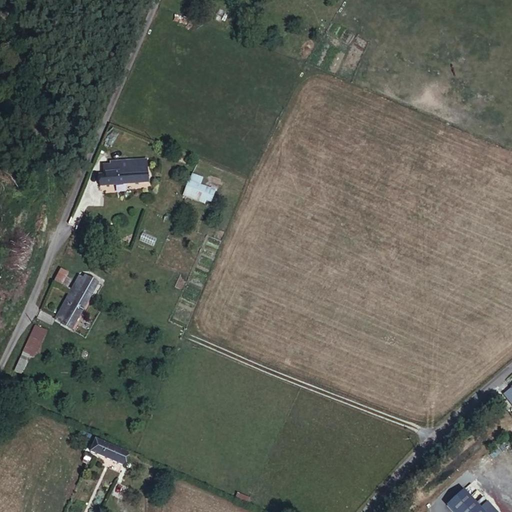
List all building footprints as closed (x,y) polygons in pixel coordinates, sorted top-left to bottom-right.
[(148,175),(147,162),(129,163),(130,168),(105,169),(106,178),(148,175)] [(149,186),(148,175),(106,178),(106,189),(149,186)] [(205,207),(210,192),(190,184),(184,199),(205,207)] [(74,329),(98,283),(85,276),(84,278),(79,276),(57,319),(63,322),(63,324),(74,329)] [(33,354),(45,328),(36,323),(24,349),(25,349),(31,352),(33,354)] [(22,372),(31,352),(25,349),(16,370),(22,372)] [(96,440),(97,438),(83,429),(80,436),(95,443),(96,440)] [(129,454),(96,440),(95,443),(92,451),(124,465),(129,454)] [(484,511),(482,509),(465,491),(448,506),(453,511),(484,511)] [(497,511),(489,502),(482,509),(484,511),(497,511)]
